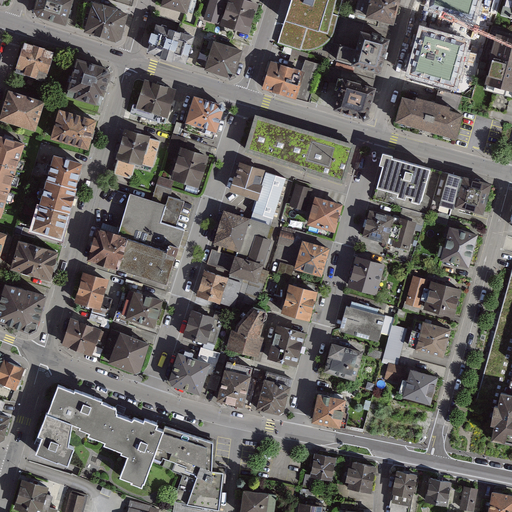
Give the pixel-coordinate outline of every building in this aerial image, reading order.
[(38,0),(36,11),(39,18),(66,26),(73,0),(38,0)] [(192,0),(161,0),(160,4),(189,12),(192,0)] [(218,23),(224,0),(210,0),(205,19),(218,23)] [(256,5),(241,0),(230,0),(222,24),(247,32),(256,5)] [(288,0),(282,19),(276,34),(275,39),(311,49),(316,49),(319,49),(321,47),(323,43),(336,0),(288,0)] [(393,25),(400,0),(357,0),(354,14),(393,25)] [(431,0),(429,7),(475,20),(481,0),(431,0)] [(511,0),(505,0),(501,16),(511,18),(511,0)] [(94,4),(85,31),(115,41),(120,38),(126,14),(94,4)] [(470,34),(426,21),(411,69),(455,83),(470,34)] [(205,41),(155,25),(147,51),(197,67),(205,41)] [(378,75),(388,40),(359,33),(354,51),(341,47),(337,63),(378,75)] [(511,103),(511,37),(494,33),(479,86),(497,91),(492,110),(509,115),(511,103)] [(64,55),(27,42),(16,71),(54,84),(64,55)] [(241,51),(214,42),(206,69),(229,77),(234,74),(241,51)] [(274,63),(266,88),(308,102),(320,66),(311,63),(313,58),(296,53),(290,69),(274,63)] [(108,69),(78,60),(66,102),(101,111),(112,77),(108,69)] [(335,88),(339,90),(334,108),(362,117),(367,114),(375,90),(338,77),(335,88)] [(174,91),(146,83),(140,104),(132,102),(128,114),(164,124),(174,91)] [(463,96),(440,89),(436,103),(459,110),(463,96)] [(44,103),(6,92),(0,111),(0,118),(36,129),(44,103)] [(222,104),(194,95),(185,121),(214,131),(222,104)] [(465,114),(405,95),(395,125),(455,144),(465,114)] [(95,122),(59,111),(50,142),(86,152),(95,122)] [(183,118),(179,116),(174,128),(179,130),(183,118)] [(344,189),(356,149),(256,118),(244,155),(344,189)] [(125,132),(114,175),(127,178),(131,162),(157,169),(164,142),(125,132)] [(168,151),(180,154),(182,147),(186,149),(189,138),(173,133),(168,151)] [(32,145),(0,134),(0,158),(25,167),(32,145)] [(186,149),(182,147),(180,154),(173,177),(202,185),(210,156),(186,149)] [(82,165),(54,156),(48,178),(77,187),(82,165)] [(445,173),(386,157),(376,197),(411,208),(433,214),(434,209),(445,173)] [(25,167),(0,158),(0,184),(18,190),(25,167)] [(266,172),(239,163),(229,193),(257,202),(266,172)] [(288,179),(269,173),(257,213),(276,218),(288,179)] [(463,178),(445,173),(434,209),(443,212),(453,215),(455,208),(463,178)] [(77,187),(48,178),(40,200),(71,209),(77,187)] [(490,185),(463,178),(455,208),(482,215),(490,185)] [(0,213),(9,216),(18,190),(0,184),(0,213)] [(153,200),(170,205),(172,196),(174,189),(169,188),(161,185),(157,184),(153,200)] [(314,190),(297,185),(291,206),(307,211),(314,190)] [(164,222),(170,205),(153,200),(132,194),(119,236),(136,240),(151,245),(159,220),(164,222)] [(191,202),(172,196),(170,205),(164,222),(183,228),(191,202)] [(309,226),(336,234),(344,206),(317,199),(309,226)] [(71,209),(40,200),(32,232),(61,240),(71,209)] [(433,214),(411,208),(408,221),(421,225),(429,227),(433,214)] [(256,221),(224,210),(214,242),(246,252),(256,221)] [(370,210),(363,235),(388,243),(396,218),(370,210)] [(449,217),(439,214),(436,223),(446,226),(449,217)] [(408,221),(396,218),(388,243),(413,250),(421,225),(408,221)] [(159,220),(151,245),(180,254),(188,229),(183,228),(164,222),(159,220)] [(282,229),(256,221),(246,252),(243,260),(238,276),(264,285),(282,229)] [(119,236),(98,228),(89,260),(126,272),(136,240),(119,236)] [(476,235),(451,228),(442,262),(468,268),(476,235)] [(293,235),(283,232),(280,241),(291,244),(293,235)] [(0,263),(8,236),(0,233),(0,263)] [(151,245),(136,240),(126,272),(170,286),(180,254),(151,245)] [(324,277),(331,247),(303,240),(296,270),(324,277)] [(58,253),(20,241),(11,270),(49,282),(58,253)] [(243,260),(212,250),(207,265),(238,276),(243,260)] [(357,257),(348,287),(377,295),(386,265),(357,257)] [(292,266),(279,263),(275,275),(288,278),(292,266)] [(248,286),(205,272),(197,296),(240,310),(248,286)] [(111,283),(83,274),(75,301),(102,310),(104,303),(111,283)] [(511,274),(479,403),(498,408),(502,392),(511,394),(511,274)] [(420,310),(427,282),(412,278),(405,306),(420,310)] [(461,290),(433,283),(425,311),(453,318),(461,290)] [(46,296),(8,284),(0,307),(0,322),(34,334),(46,296)] [(286,299),(290,286),(283,284),(279,297),(286,299)] [(285,314),(313,322),(320,294),(292,287),(285,314)] [(162,301),(126,290),(124,299),(131,302),(127,314),(126,316),(132,318),(154,325),(162,301)] [(104,303),(102,310),(110,313),(113,306),(104,303)] [(232,324),(231,331),(260,338),(268,311),(253,307),(232,324)] [(387,317),(349,307),(342,331),(380,342),(387,317)] [(94,309),(92,314),(103,318),(105,313),(94,309)] [(127,314),(119,311),(115,322),(129,327),(132,318),(126,316),(127,314)] [(216,319),(192,311),(184,336),(208,343),(216,319)] [(228,316),(218,313),(216,319),(208,343),(206,350),(216,353),(228,316)] [(92,314),(91,320),(101,323),(103,318),(92,314)] [(99,328),(72,320),(64,345),(90,354),(99,328)] [(441,360),(450,330),(424,323),(415,352),(441,360)] [(269,358),(298,366),(308,333),(279,325),(269,358)] [(399,363),(407,330),(393,326),(383,359),(399,363)] [(113,343),(117,331),(110,329),(107,340),(113,343)] [(113,343),(108,360),(138,370),(141,368),(150,342),(117,331),(113,343)] [(260,338),(231,331),(226,349),(255,356),(260,338)] [(335,345),(327,373),(359,382),(367,354),(335,345)] [(384,353),(372,349),(370,358),(381,361),(384,353)] [(210,364),(178,353),(168,382),(170,386),(199,396),(210,364)] [(26,371),(4,360),(0,371),(0,384),(15,391),(17,393),(26,371)] [(413,371),(390,366),(387,378),(409,383),(413,371)] [(229,368),(220,399),(251,407),(258,373),(229,368)] [(441,380),(413,371),(409,383),(405,398),(433,407),(441,380)] [(296,380),(267,373),(260,407),(288,414),(296,380)] [(0,397),(11,401),(15,391),(0,384),(0,397)] [(106,441),(120,404),(62,384),(48,410),(70,419),(93,429),(91,436),(106,441)] [(511,394),(502,392),(490,438),(511,444),(511,394)] [(346,401),(319,395),(313,423),(340,429),(346,401)] [(0,398),(0,438),(1,439),(5,436),(11,414),(3,412),(6,400),(0,398)] [(180,429),(120,404),(106,441),(132,453),(123,477),(158,492),(172,450),(180,429)] [(70,419),(48,410),(35,438),(41,441),(35,454),(67,464),(72,451),(67,448),(70,419)] [(220,440),(180,429),(172,450),(183,454),(179,467),(195,472),(187,498),(221,508),(231,474),(218,470),(220,440)] [(333,473),(336,454),(316,450),(312,470),(333,473)] [(370,489),(375,462),(350,458),(346,485),(370,489)] [(407,511),(416,470),(395,466),(390,490),(389,509),(401,511),(407,511)] [(307,488),(310,472),(303,470),(300,486),(307,488)] [(451,478),(429,473),(425,496),(446,501),(451,478)] [(55,487),(25,478),(17,508),(31,511),(47,511),(49,508),(55,487)] [(476,484),(463,482),(459,504),(472,507),(476,484)] [(86,511),(92,496),(75,491),(68,511),(86,511)] [(511,511),(511,494),(495,491),(491,511),(511,511)] [(278,511),(281,498),(247,493),(244,511),(278,511)] [(329,511),(330,507),(313,505),(313,500),(304,499),(303,509),(302,511),(329,511)] [(164,511),(130,503),(127,511),(164,511)]
